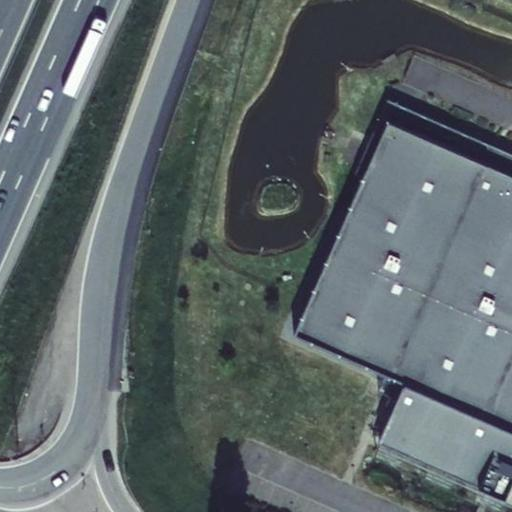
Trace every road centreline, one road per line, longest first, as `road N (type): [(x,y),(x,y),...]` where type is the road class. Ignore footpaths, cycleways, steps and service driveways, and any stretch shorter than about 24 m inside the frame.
road 1 (motorway): [(98,389),(123,201),(190,0)]
road 2 (motorway): [(0,200),(88,0)]
road 3 (motorway): [(0,486),(38,484),(65,469),(91,431),(98,389)]
road 4 (motorway): [(126,511),(102,450),(98,389)]
